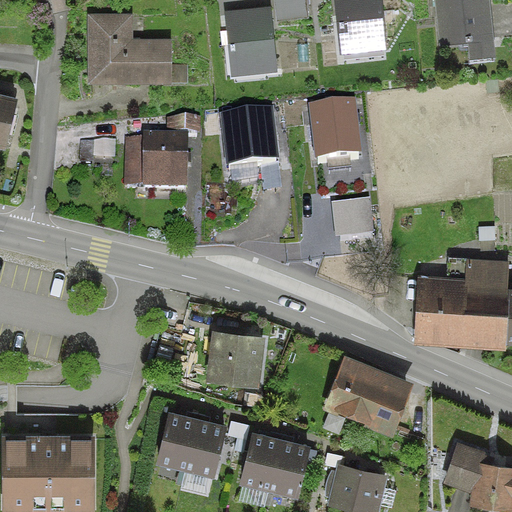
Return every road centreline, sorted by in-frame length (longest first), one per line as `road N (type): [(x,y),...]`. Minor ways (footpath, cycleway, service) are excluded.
road 1 (tertiary): [(149,266),(279,304),(511,402)]
road 2 (residential): [(0,61),(44,67),(27,236)]
road 3 (residential): [(19,406),(79,404),(110,391),(131,330)]
road 4 (residential): [(131,330),(0,303)]
road 5 (tertiary): [(27,236),(149,266)]
